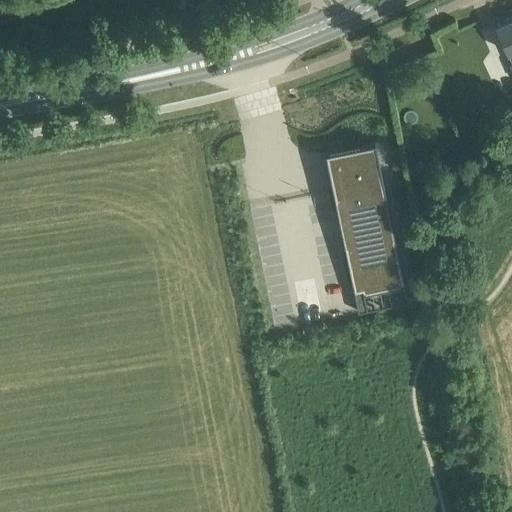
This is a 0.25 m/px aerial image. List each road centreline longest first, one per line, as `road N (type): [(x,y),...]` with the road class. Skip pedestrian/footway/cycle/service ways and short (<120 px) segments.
road 1 (primary): [(101,86),(288,50),(405,0)]
road 2 (primary): [(356,0),(101,86)]
